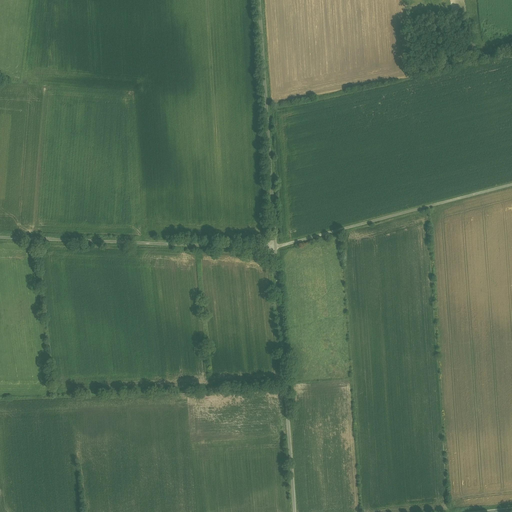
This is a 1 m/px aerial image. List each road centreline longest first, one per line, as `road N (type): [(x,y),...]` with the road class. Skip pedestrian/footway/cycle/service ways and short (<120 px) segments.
road 1 (track): [(0,235),(274,247)]
road 2 (residential): [(294,511),(274,247)]
road 3 (residential): [(274,247),(259,0)]
road 4 (unclassified): [(511,184),(274,247)]
